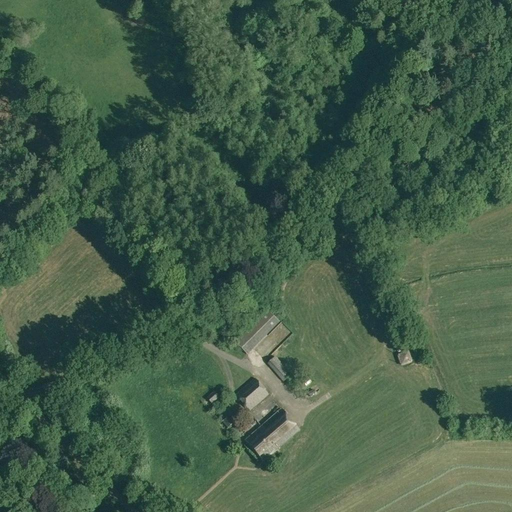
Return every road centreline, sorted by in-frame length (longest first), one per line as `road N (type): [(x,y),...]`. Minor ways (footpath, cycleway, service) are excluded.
road 1 (track): [(434,0),(428,79),(416,103),(184,331),(22,395),(0,418)]
road 2 (unclassified): [(136,511),(0,372)]
